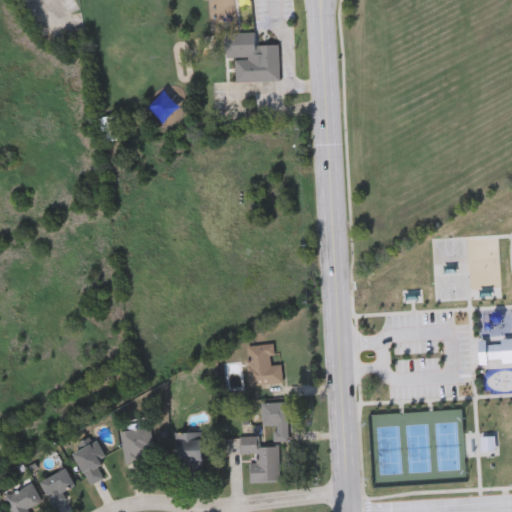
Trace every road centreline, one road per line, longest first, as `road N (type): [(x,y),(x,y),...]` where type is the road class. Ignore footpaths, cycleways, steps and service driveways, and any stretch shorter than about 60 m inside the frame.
road 1 (secondary): [(351,511),(326,0)]
road 2 (residential): [(111,511),(165,501),(206,510),(351,491)]
